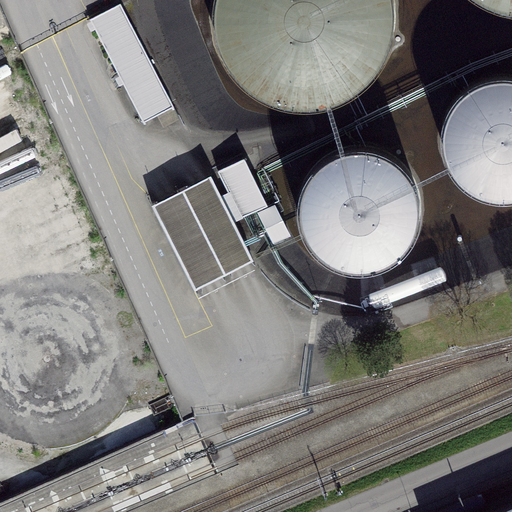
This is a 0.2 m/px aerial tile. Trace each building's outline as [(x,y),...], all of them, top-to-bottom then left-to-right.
[(202,0),(203,35),(214,64),(237,90),(263,104),(304,109),(340,97),(363,78),(379,55),(386,33),(387,7),(384,0),(202,0)] [(511,0),(459,0),(461,2),(487,15),(511,18),(511,0)] [(125,4),(92,18),(136,126),(170,112),(125,4)] [(442,121),(437,150),(454,190),(496,209),(511,204),(511,87),(504,85),(468,93),(442,121)] [(300,194),(294,223),(311,263),(354,282),(393,270),(417,237),(413,193),(392,169),(361,158),(326,166),(300,194)] [(239,159),(206,174),(226,217),(258,203),(239,159)] [(246,262),(226,217),(206,174),(157,195),(196,284),(246,262)]
